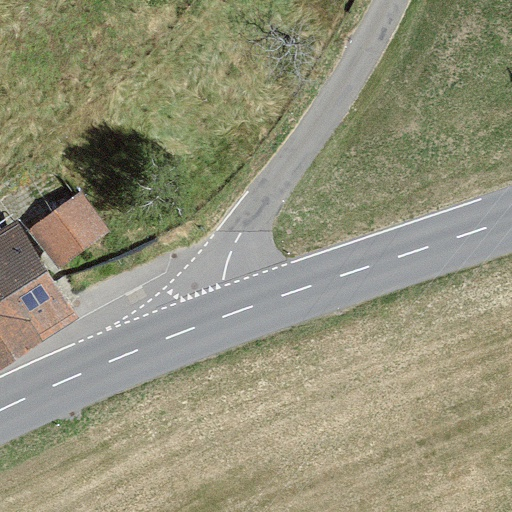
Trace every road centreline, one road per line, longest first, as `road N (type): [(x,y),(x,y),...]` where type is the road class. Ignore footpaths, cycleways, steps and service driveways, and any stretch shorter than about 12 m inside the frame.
road 1 (residential): [(228,312),(228,258),(372,0)]
road 2 (tertiary): [(228,312),(511,217)]
road 3 (tertiary): [(0,411),(228,312)]
